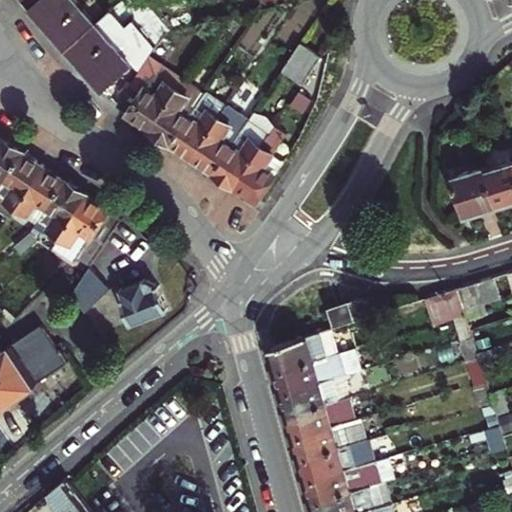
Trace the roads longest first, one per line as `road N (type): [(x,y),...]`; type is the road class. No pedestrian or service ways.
road 1 (residential): [(8,49),(53,106),(170,195),(234,280)]
road 2 (residential): [(234,280),(200,320),(0,491)]
road 3 (residential): [(298,264),(354,191),(405,103),(434,86)]
road 4 (residential): [(298,264),(429,272),(511,250)]
road 5 (residential): [(367,46),(358,93),(270,230)]
road 6 (residential): [(290,511),(243,339)]
